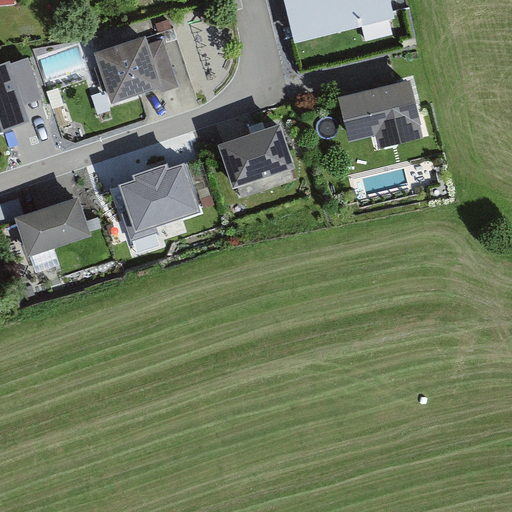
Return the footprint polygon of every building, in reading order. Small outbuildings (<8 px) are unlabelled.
[(291,0),(301,42),(400,20),(395,0),(291,0)] [(171,40),(161,43),(159,36),(99,55),(115,104),(165,88),(167,94),(186,88),(171,40)] [(21,65),(0,71),(0,135),(39,123),(21,65)] [(428,138),(425,126),(431,124),(420,81),(343,101),(354,144),(379,138),(382,150),(428,138)] [(288,133),(222,152),(234,194),(300,175),(288,133)] [(145,175),(146,180),(129,186),(145,236),(210,216),(193,165),(180,170),(178,164),(145,175)] [(24,221),(36,257),(98,236),(86,201),(24,221)]
